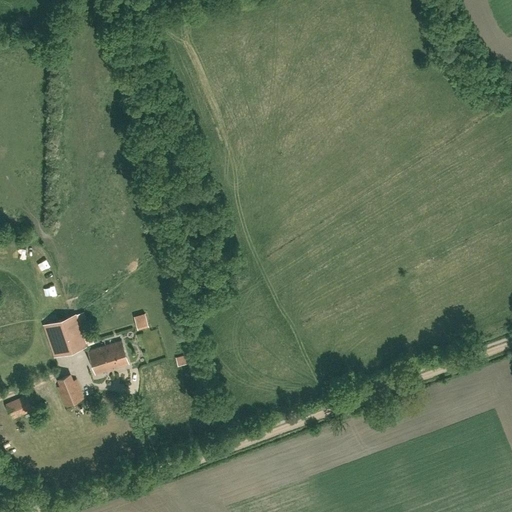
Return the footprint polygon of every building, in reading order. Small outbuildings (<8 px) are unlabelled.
[(54,355),(92,343),(82,312),(44,325),(54,355)] [(139,329),(151,326),(147,313),(136,316),(139,329)] [(95,373),(128,363),(121,340),(88,350),(95,373)] [(178,365),(190,362),(188,354),(176,357),(178,365)] [(81,390),(76,378),(57,386),(66,405),(83,398),(80,390),(81,390)] [(12,418),(33,409),(26,394),(6,403),(12,418)] [(43,427),(31,427),(31,436),(42,437),(43,427)]
